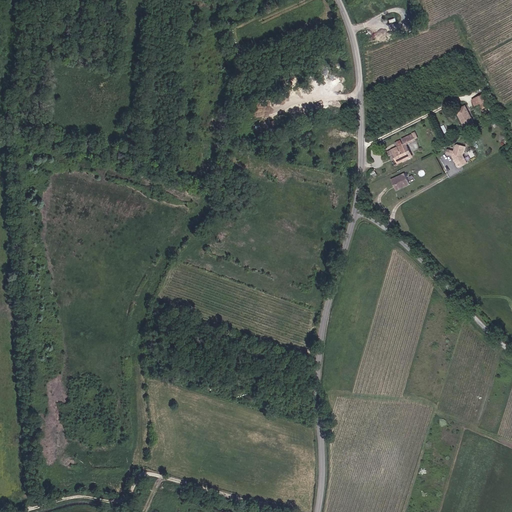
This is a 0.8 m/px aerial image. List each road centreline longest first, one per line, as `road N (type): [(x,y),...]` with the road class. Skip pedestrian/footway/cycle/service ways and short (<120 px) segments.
road 1 (unclassified): [(318,511),(322,332),(355,212)]
road 2 (unclassified): [(355,212),(360,74),(338,0)]
road 3 (unclassified): [(355,212),(415,253),(511,349)]
